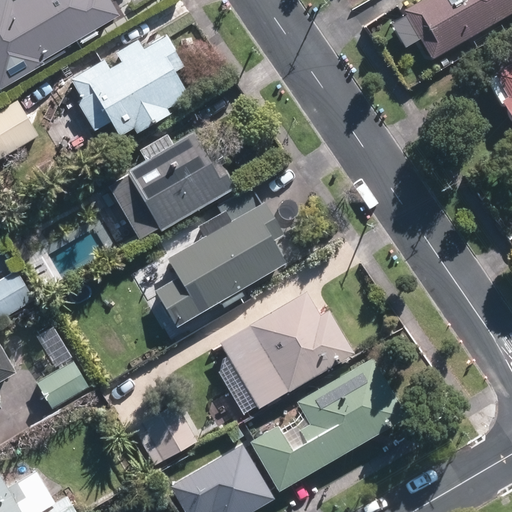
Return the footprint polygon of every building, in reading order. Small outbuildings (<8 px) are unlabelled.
[(22,0),(0,13),(0,86),(1,89),(124,18),(113,0),(22,0)] [(511,0),(407,0),(387,11),(416,63),(511,9),(511,0)] [(149,29),(50,86),(83,142),(182,85),(149,29)] [(511,58),(479,77),(511,137),(511,136),(511,58)] [(3,103),(0,104),(0,150),(23,138),(3,103)] [(188,131),(95,179),(125,237),(219,189),(188,131)] [(82,210),(62,183),(22,212),(42,239),(82,210)] [(246,206),(155,261),(171,287),(137,307),(155,336),(279,260),(246,206)] [(0,278),(0,308),(14,298),(0,278)] [(298,291),(201,347),(240,413),(337,357),(298,291)] [(46,307),(55,322),(80,307),(71,293),(46,307)] [(0,356),(0,419),(29,402),(0,356)] [(69,362),(34,382),(49,407),(83,386),(69,362)] [(361,367),(235,446),(265,495),(392,415),(361,367)] [(162,400),(124,424),(150,466),(189,442),(162,400)] [(21,511),(0,481),(0,511),(21,511)]
